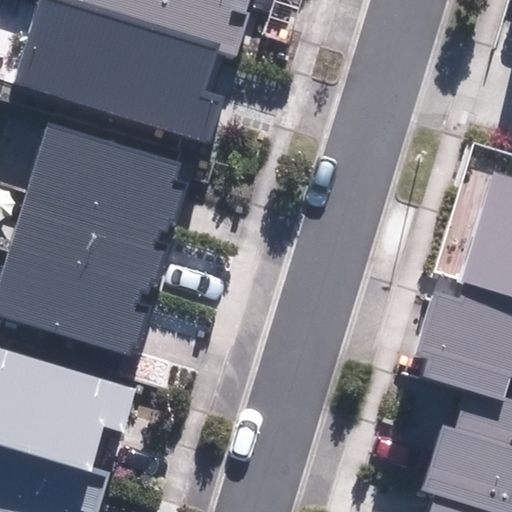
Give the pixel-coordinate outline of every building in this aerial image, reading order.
[(34,0),(5,107),(214,165),(259,0),(34,0)] [(48,137),(0,288),(0,320),(138,364),(195,183),(48,137)] [(456,175),(418,163),(392,245),(431,257),(456,175)] [(511,377),(511,178),(493,172),(459,286),(439,281),(417,354),(428,357),(422,376),(504,401),(505,397),(511,377)] [(147,392),(0,350),(0,446),(100,475),(114,429),(135,435),(147,392)] [(511,511),(511,399),(505,397),(504,401),(498,421),(461,410),(455,428),(442,424),(421,491),(435,496),(430,511),(511,511)] [(0,511),(101,511),(108,494),(0,460),(0,511)]
